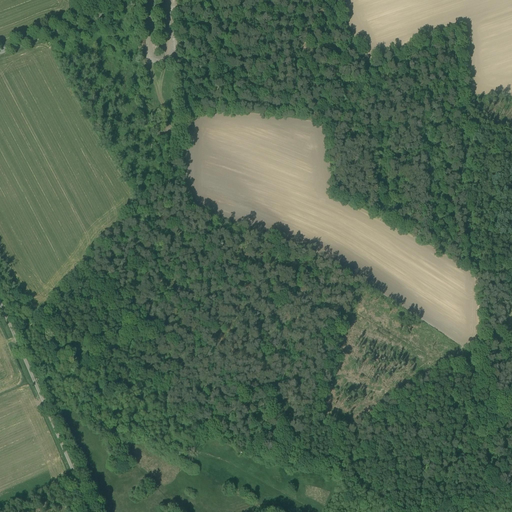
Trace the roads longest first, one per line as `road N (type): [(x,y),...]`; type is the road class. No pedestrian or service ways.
road 1 (track): [(15,337),(90,511)]
road 2 (unclassified): [(140,0),(0,52)]
